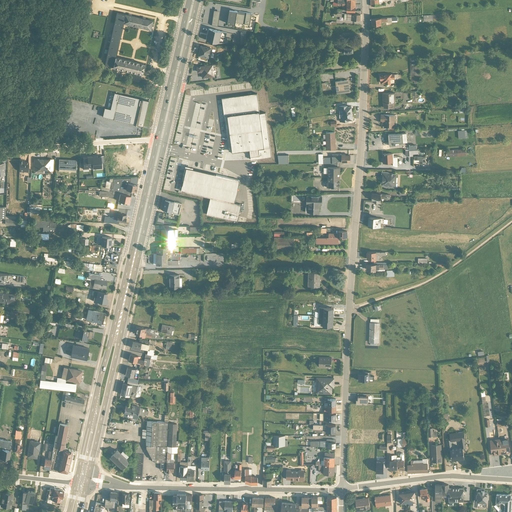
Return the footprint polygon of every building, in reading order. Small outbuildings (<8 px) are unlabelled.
[(346,12),(355,12),(355,7),(355,3),(337,3),(337,2),(333,2),(333,6),(342,6),(342,8),(346,8),(346,12)] [(220,11),(214,10),(211,25),(217,26),(220,11)] [(229,15),(227,23),(234,25),(235,22),(250,24),(251,14),(234,11),(230,10),(229,15)] [(125,14),(116,12),(116,13),(109,44),(108,43),(107,47),(108,47),(104,65),(112,67),(115,57),(123,23),(125,14)] [(151,30),(151,29),(153,21),(125,14),(123,23),(151,30)] [(371,19),(372,25),(373,29),(378,29),(377,25),(381,25),(381,22),(387,22),(397,22),(396,17),(371,19)] [(209,29),(206,40),(215,42),(224,42),(226,32),(209,29)] [(209,58),(211,48),(201,46),(200,49),(200,50),(199,50),(197,60),(202,61),(202,60),(207,61),(208,58),(209,58)] [(112,67),(141,74),(143,64),(115,57),(112,67)] [(417,57),(409,58),(410,81),(414,81),(414,84),(417,83),(417,81),(420,81),(419,57),(417,57)] [(197,67),(198,72),(202,71),(203,78),(214,76),(213,72),(216,72),(215,68),(214,68),(213,65),(197,67)] [(381,80),(381,83),(385,83),(385,84),(391,84),(391,83),(392,83),(392,79),(395,79),(395,78),(398,78),(398,74),(380,75),(380,80),(381,80)] [(335,81),(337,94),(349,92),(347,80),(335,81)] [(266,83),(260,84),(263,101),(269,100),(266,83)] [(222,97),(224,114),(259,109),(257,92),(222,97)] [(104,108),(102,117),(142,126),(148,101),(148,100),(114,93),(110,109),(104,108)] [(383,103),(383,107),(393,107),(393,102),(395,102),(395,93),(382,93),(382,103),(383,103)] [(342,114),(352,112),(351,106),(347,106),(347,105),(338,106),(338,110),(342,110),(342,114)] [(259,112),(259,109),(224,114),(226,133),(268,127),(266,111),(259,112)] [(339,120),(339,122),(348,121),(348,120),(352,119),(352,112),(342,114),(339,114),(340,118),(339,118),(338,118),(338,120),(339,120)] [(394,115),(380,114),(380,122),(384,122),(384,127),(394,128),(394,115)] [(271,156),(268,127),(226,133),(229,152),(250,149),(251,159),(271,156)] [(453,127),(454,135),(464,135),(463,127),(453,127)] [(326,149),(326,150),(336,149),(335,132),(325,133),(326,149)] [(388,134),(389,145),(399,145),(398,143),(407,142),(406,133),(388,134)] [(443,147),(444,154),(467,153),(466,145),(443,147)] [(392,153),(382,154),(382,163),(392,163),(393,165),(397,165),(397,157),(393,157),(393,154),(392,153)] [(279,163),(289,163),(289,154),(278,154),(279,163)] [(323,158),(323,163),(337,163),(337,162),(350,162),(350,155),(345,155),(345,154),(332,154),(332,157),(323,158)] [(82,165),(83,169),(89,169),(88,166),(92,166),(91,157),(87,157),(87,158),(83,158),(83,159),(80,160),(79,165),(82,165)] [(41,159),(34,158),(33,171),(34,171),(34,174),(43,174),(44,159),(41,159)] [(43,172),(43,173),(52,173),(52,171),(53,171),(53,159),(46,159),(44,159),(43,172)] [(59,159),(58,172),(75,173),(76,160),(59,159)] [(19,172),(28,172),(28,162),(24,162),(24,160),(19,160),(19,172)] [(241,202),(233,200),(239,178),(185,165),(179,189),(209,197),(205,213),(237,220),(241,202)] [(327,168),(323,168),(323,173),(327,173),(327,178),(340,178),(340,167),(327,167),(327,168)] [(396,172),(381,171),(381,185),(396,186),(396,172)] [(137,185),(136,185),(138,178),(131,178),(131,177),(109,179),(109,181),(106,181),(104,187),(101,186),(100,190),(105,190),(110,191),(130,196),(132,191),(135,191),(137,185)] [(326,182),(326,187),(340,187),(340,178),(327,178),(327,182),(326,182)] [(118,201),(129,203),(130,196),(110,191),(99,191),(98,196),(99,196),(108,197),(108,193),(116,195),(116,199),(117,200),(118,200),(118,201)] [(372,193),(372,200),(381,200),(381,197),(390,197),(390,193),(376,192),(376,193),(372,193)] [(306,204),(306,212),(319,213),(319,205),(322,205),(322,197),(322,196),(306,195),(306,204)] [(182,203),(165,199),(162,210),(179,214),(182,203)] [(28,220),(35,220),(41,220),(42,202),(36,202),(36,204),(30,204),(29,204),(29,208),(28,220)] [(104,216),(103,222),(118,223),(119,220),(125,222),(125,221),(126,221),(126,219),(126,218),(126,215),(115,213),(114,218),(104,216)] [(369,216),(368,224),(383,226),(383,217),(369,216)] [(53,221),(41,220),(35,220),(35,227),(43,227),(43,231),(49,231),(49,230),(56,230),(56,223),(53,222),(53,221)] [(70,227),(70,234),(76,234),(76,231),(83,231),(83,225),(76,225),(76,224),(70,224),(70,227)] [(175,228),(161,229),(161,237),(177,237),(177,230),(175,230),(175,228)] [(101,237),(101,245),(110,246),(110,244),(113,245),(113,239),(111,239),(111,237),(101,237)] [(274,237),(274,251),(294,251),(294,244),(298,244),(298,245),(300,245),(300,238),(284,237),(274,237)] [(156,247),(156,253),(175,253),(175,242),(177,242),(177,240),(162,240),(162,247),(156,247)] [(386,253),(386,252),(385,252),(385,250),(367,250),(367,257),(372,257),(372,258),(378,258),(379,253),(386,253)] [(44,264),(57,266),(57,262),(57,258),(47,257),(47,254),(44,253),(43,257),(45,257),(44,264)] [(156,253),(156,265),(167,264),(167,265),(178,265),(178,260),(180,259),(180,254),(156,253)] [(63,267),(102,272),(102,270),(103,267),(102,267),(102,265),(81,262),(81,263),(64,261),(63,267)] [(367,262),(367,268),(371,268),(371,269),(385,269),(385,267),(389,267),(388,261),(372,261),(372,262),(367,262)] [(308,271),(308,286),(320,287),(320,271),(308,271)] [(9,275),(0,273),(0,282),(9,283),(9,279),(8,279),(9,275)] [(98,287),(105,288),(106,281),(100,279),(100,276),(89,273),(88,277),(86,277),(86,279),(90,280),(89,288),(98,289),(98,287)] [(169,275),(169,288),(179,288),(179,274),(169,275)] [(93,291),(92,291),(91,295),(92,295),(92,298),(93,298),(93,302),(104,304),(104,303),(107,304),(108,298),(106,298),(107,292),(97,291),(93,291)] [(15,294),(0,292),(0,302),(14,304),(15,294)] [(315,311),(315,316),(333,317),(333,307),(319,306),(319,312),(315,311)] [(88,309),(85,320),(102,324),(105,313),(103,313),(88,309)] [(333,320),(333,317),(315,316),(314,316),(314,324),(333,325),(333,320)] [(380,321),(379,321),(379,317),(370,317),(370,319),(370,320),(369,320),(369,340),(370,340),(370,343),(377,343),(377,341),(379,341),(380,321)] [(162,324),(160,332),(172,335),(174,327),(162,324)] [(136,326),(135,331),(136,331),(135,333),(139,334),(139,336),(144,338),(145,337),(151,338),(151,337),(158,338),(159,335),(158,335),(158,333),(155,332),(155,329),(136,326)] [(83,329),(81,340),(87,341),(87,338),(91,339),(93,332),(83,329)] [(147,354),(153,356),(154,350),(155,346),(152,345),(149,345),(149,342),(139,339),(139,342),(132,340),(130,348),(139,350),(140,348),(149,349),(149,351),(147,351),(147,354)] [(70,356),(86,360),(89,349),(72,345),(70,356)] [(150,359),(156,360),(157,355),(153,355),(153,356),(147,354),(145,354),(144,360),(139,359),(140,356),(129,354),(128,360),(136,362),(139,363),(139,364),(143,365),(145,366),(148,366),(149,365),(152,365),(153,362),(152,362),(149,362),(150,359)] [(332,356),(319,355),(319,366),(328,366),(328,367),(331,367),(332,356)] [(51,362),(54,363),(54,359),(45,357),(44,362),(43,365),(41,365),(41,371),(46,372),(47,363),(51,363),(51,362)] [(66,380),(79,383),(82,371),(68,367),(68,368),(63,367),(61,378),(57,378),(56,382),(45,381),(46,372),(41,371),(39,388),(75,392),(76,384),(65,383),(66,380)] [(135,369),(126,367),(125,375),(133,377),(135,369)] [(316,375),(315,391),(332,392),(332,386),(334,386),(334,376),(316,375)] [(0,380),(0,384),(7,385),(7,383),(11,383),(12,378),(3,377),(3,380),(6,381),(0,380)] [(120,394),(134,397),(136,390),(137,390),(138,387),(136,386),(137,383),(127,381),(126,384),(122,383),(120,394)] [(483,414),(489,414),(489,413),(488,401),(486,401),(484,389),(480,389),(483,414)] [(68,392),(63,392),(62,400),(64,401),(82,406),(84,399),(67,396),(68,392)] [(125,405),(122,416),(137,419),(138,414),(143,415),(145,414),(147,415),(148,411),(148,409),(147,410),(147,409),(140,408),(140,407),(131,405),(131,407),(125,405)] [(160,462),(160,469),(166,470),(166,452),(168,424),(168,422),(167,422),(164,422),(146,421),(146,429),(142,429),(141,438),(145,438),(145,446),(145,448),(152,460),(154,460),(154,462),(160,462)] [(66,436),(68,425),(59,423),(57,435),(55,435),(52,451),(50,468),(66,472),(68,471),(71,471),(73,460),(70,459),(71,456),(73,454),(74,452),(73,450),(72,450),(73,450),(72,450),(67,448),(68,448),(68,447),(64,447),(65,443),(67,443),(68,437),(68,436),(66,436)] [(313,423),(313,428),(326,428),(326,431),(331,431),(331,430),(335,430),(336,423),(325,423),(319,423),(313,423)] [(176,424),(168,424),(166,452),(177,453),(178,441),(176,441),(177,424),(176,424)] [(437,428),(433,428),(433,426),(429,425),(429,434),(437,434),(437,428)] [(21,439),(22,431),(16,430),(14,439),(15,439),(13,451),(17,452),(18,453),(19,453),(20,452),(21,453),(22,448),(20,447),(20,444),(20,439),(21,439)] [(466,445),(464,430),(449,432),(450,438),(446,438),(448,448),(450,447),(451,457),(464,455),(463,446),(466,445)] [(398,445),(402,445),(406,445),(406,431),(403,431),(404,436),(402,436),(402,437),(398,437),(398,445)] [(286,438),(286,434),(274,434),(274,444),(288,444),(288,438),(286,438)] [(500,452),(509,451),(507,435),(498,436),(500,452)] [(500,452),(498,436),(490,438),(491,453),(500,452)] [(326,439),(310,439),(310,445),(328,445),(328,446),(336,446),(336,440),(335,440),(335,438),(327,438),(326,439)] [(4,459),(9,459),(11,446),(10,446),(11,441),(8,441),(8,440),(3,440),(0,439),(0,450),(0,451),(1,451),(0,458),(0,459),(1,460),(2,460),(3,460),(4,460),(4,459)] [(40,442),(29,441),(27,457),(37,458),(38,450),(39,451),(40,442)] [(441,442),(431,443),(432,460),(433,460),(433,461),(433,462),(435,462),(436,460),(442,459),(441,442)] [(138,443),(135,443),(133,479),(137,479),(138,479),(140,480),(141,479),(142,479),(144,452),(143,452),(138,443)] [(116,450),(109,457),(121,468),(129,460),(126,458),(128,456),(122,450),(120,453),(116,450)] [(45,458),(43,468),(49,469),(50,468),(52,451),(49,451),(47,458),(45,458)] [(316,459),(315,463),(334,464),(335,451),(325,451),(324,455),(324,458),(321,458),(321,459),(316,459)] [(167,473),(168,473),(169,472),(173,472),(173,468),(174,468),(174,463),(173,463),(173,460),(172,460),(172,453),(166,452),(166,472),(167,473)] [(209,457),(201,457),(201,469),(209,470),(209,457)] [(407,462),(407,471),(428,470),(428,462),(427,462),(427,457),(422,457),(422,458),(410,459),(410,462),(407,462)] [(376,470),(387,470),(387,459),(376,459),(376,470)] [(188,462),(180,462),(180,471),(179,471),(179,475),(180,475),(180,479),(187,479),(188,462)] [(334,464),(319,463),(318,468),(324,468),(324,471),(334,472),(334,464)] [(187,479),(194,480),(194,475),(195,475),(195,470),(195,466),(190,466),(190,464),(188,464),(187,479)] [(266,464),(263,464),(263,483),(271,483),(271,475),(275,475),(275,471),(271,471),(271,469),(268,466),(267,467),(266,464)] [(291,468),(286,468),(286,478),(290,478),(290,479),(304,479),(304,468),(299,468),(299,469),(290,469),(291,468)] [(251,469),(245,469),(245,476),(245,483),(257,483),(257,476),(251,475),(251,469)] [(454,500),(463,500),(463,486),(448,486),(448,482),(441,483),(442,494),(448,494),(448,500),(449,500),(449,503),(454,503),(454,500)] [(427,486),(420,487),(421,496),(425,495),(425,499),(430,499),(428,490),(427,491),(427,486)] [(484,501),(484,500),(487,501),(487,497),(488,497),(489,492),(487,492),(488,490),(481,489),(481,487),(477,487),(476,491),(476,492),(476,496),(477,496),(477,500),(480,500),(480,501),(481,502),(482,502),(484,501)] [(63,495),(64,492),(62,490),(59,489),(54,488),(54,489),(50,488),(49,490),(47,490),(46,495),(47,495),(45,501),(51,503),(51,504),(59,506),(60,502),(61,497),(62,498),(62,495),(63,495)] [(406,490),(408,501),(408,503),(413,503),(413,500),(416,500),(414,489),(406,490)] [(399,491),(400,502),(408,501),(406,490),(399,491)] [(23,492),(22,503),(26,504),(26,502),(32,503),(34,492),(27,491),(27,492),(23,492)] [(116,498),(116,492),(110,491),(109,498),(105,498),(104,507),(106,508),(106,509),(112,509),(112,500),(115,501),(117,501),(118,499),(116,498)] [(500,511),(511,511),(511,508),(511,501),(511,493),(510,491),(508,493),(496,492),(496,502),(501,507),(500,511)] [(13,495),(2,493),(0,504),(0,506),(11,508),(13,495)] [(149,500),(149,509),(148,511),(151,511),(152,511),(153,511),(153,510),(159,510),(159,509),(159,504),(160,504),(160,493),(154,493),(154,499),(153,499),(152,500),(149,500)] [(375,495),(376,505),(391,503),(390,493),(375,495)] [(181,511),(185,511),(186,494),(176,494),(176,495),(173,495),(173,504),(176,505),(177,505),(177,507),(181,507),(181,511)] [(196,503),(195,511),(204,511),(205,508),(203,508),(203,495),(196,495),(196,501),(195,501),(195,503),(196,503)] [(309,506),(309,495),(302,495),(302,503),(299,503),(298,511),(308,511),(309,511),(309,510),(309,506)] [(317,511),(318,495),(309,495),(309,506),(312,506),(312,509),(313,509),(313,511),(317,511)] [(323,495),(318,495),(318,508),(336,508),(336,501),(327,501),(327,505),(321,504),(321,501),(323,501),(323,495)] [(271,509),(274,509),(275,496),(265,496),(264,508),(271,508),(271,509)] [(357,509),(366,508),(366,506),(370,506),(368,496),(355,497),(356,502),(355,502),(355,505),(356,505),(357,509)] [(232,511),(232,510),(233,510),(233,501),(225,501),(219,501),(218,511),(232,511)] [(280,511),(287,511),(288,501),(282,501),(280,511)] [(295,508),(296,501),(288,501),(288,508),(287,511),(294,511),(295,510),(295,508)] [(240,511),(247,511),(248,511),(248,507),(247,507),(247,502),(241,502),(240,511)]
